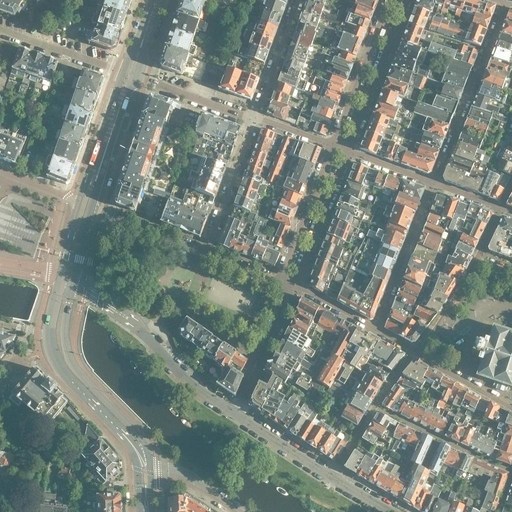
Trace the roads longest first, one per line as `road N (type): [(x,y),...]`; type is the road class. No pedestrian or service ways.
road 1 (tertiary): [(233,413),(195,386),(151,336),(67,278)]
road 2 (residential): [(434,184),(506,2)]
road 3 (secondary): [(148,464),(138,433),(89,386),(55,329)]
road 4 (residential): [(344,149),(403,0)]
road 5 (residential): [(389,0),(330,146)]
road 6 (residential): [(434,184),(375,328)]
road 7 (secondary): [(52,337),(58,367),(126,438),(135,462)]
road 8 (residential): [(294,286),(344,149)]
road 9 (residential): [(330,146),(278,281)]
road 10 (residential): [(255,117),(205,251)]
road 11 (secondary): [(87,206),(130,73)]
road 12 (residential): [(130,73),(0,29)]
road 13 (residential): [(255,117),(130,73)]
road 14 (residential): [(87,206),(205,251)]
road 15 (residential): [(296,0),(255,117)]
